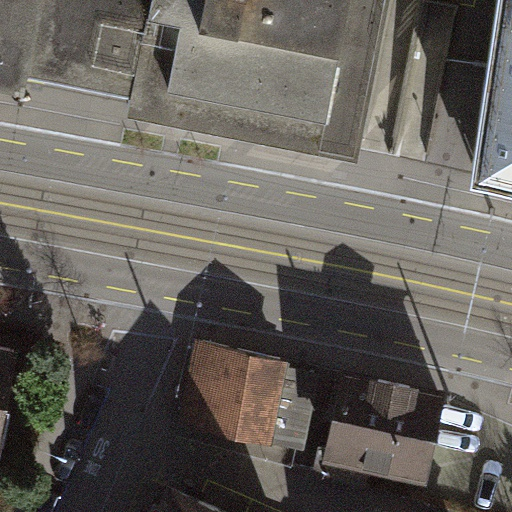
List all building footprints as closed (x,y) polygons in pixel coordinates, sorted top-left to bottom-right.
[(0,0),(0,75),(25,81),(28,62),(40,0),(0,0)] [(40,0),(28,62),(131,82),(127,102),(359,146),(386,0),(40,0)] [(511,0),(495,0),(470,174),(511,183),(511,0)] [(281,358),(202,341),(184,420),(263,437),(281,358)] [(0,452),(9,407),(4,406),(15,349),(0,346),(0,452)] [(287,366),(281,358),(263,437),(301,445),(318,373),(287,366)] [(439,393),(349,373),(332,449),(331,452),(371,461),(421,472),(439,393)] [(365,484),(371,461),(331,452),(332,449),(321,446),(315,470),(365,484)] [(230,511),(170,486),(158,511),(230,511)]
